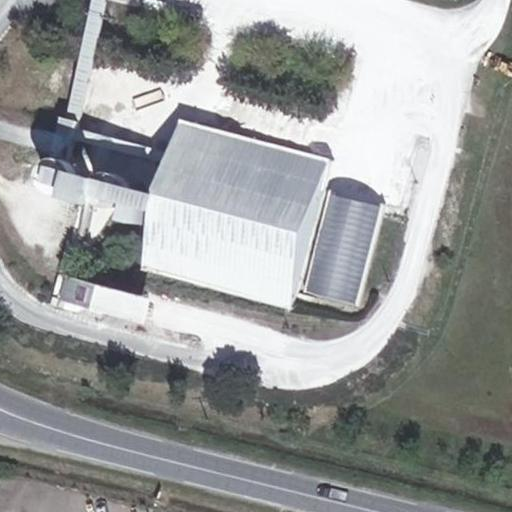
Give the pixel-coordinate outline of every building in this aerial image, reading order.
[(97,148),(61,137),(69,102),(50,98),(48,108),(45,121),(33,159),(90,176),(97,148)] [(18,114),(45,121),(48,108),(22,101),(18,114)] [(132,249),(280,293),(323,145),(177,103),(132,249)] [(118,199),(131,203),(140,170),(128,166),(130,158),(97,148),(90,176),(122,185),(118,199)] [(43,278),(63,285),(70,257),(79,224),(59,220),(43,278)] [(118,302),(127,275),(70,257),(63,285),(118,302)]
